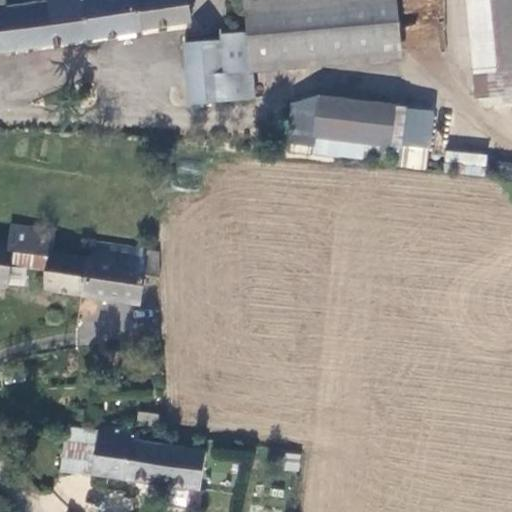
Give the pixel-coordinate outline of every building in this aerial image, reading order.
[(0,0),(0,54),(86,41),(79,0),(26,0),(5,3),(4,0),(0,0)] [(189,0),(79,0),(86,41),(191,25),(189,0)] [(244,0),(248,43),(250,70),(255,69),(404,55),(398,1),(411,0),(244,0)] [(511,0),(477,0),(478,3),(472,4),(480,103),(511,99),(511,0)] [(250,70),(248,43),(216,44),(221,104),(252,102),(258,102),(255,69),(250,70)] [(216,44),(193,45),(186,46),(189,105),(221,104),(216,44)] [(320,152),(324,102),(298,110),(294,150),(320,152)] [(398,110),(324,102),(320,152),(319,157),(424,166),(425,152),(432,153),(435,117),(398,112),(398,110)] [(492,159),(450,156),(449,176),(490,179),(492,159)] [(13,254),(0,252),(0,288),(11,290),(15,259),(51,264),(47,295),(87,300),(91,263),(58,258),(60,238),(16,232),(13,254)] [(168,257),(159,255),(99,248),(96,264),(91,263),(87,300),(143,307),(145,283),(167,286),(168,257)] [(161,440),(163,424),(142,421),(140,438),(161,440)] [(131,439),(100,437),(99,447),(66,443),(61,483),(201,498),(204,458),(130,451),(131,439)]
